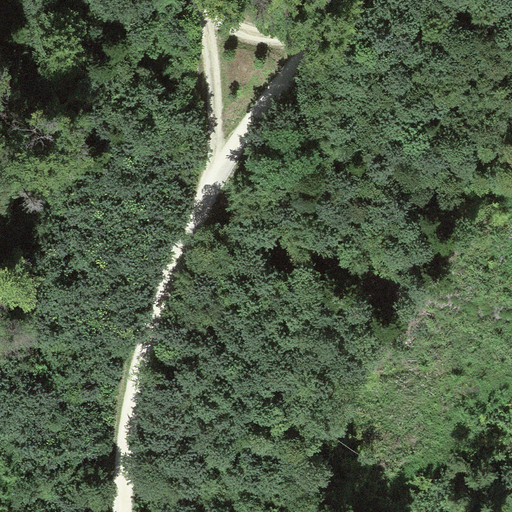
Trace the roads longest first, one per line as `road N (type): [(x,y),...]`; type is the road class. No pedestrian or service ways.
road 1 (unclassified): [(346,0),(210,176),(187,220),(138,360),(118,449),(119,511)]
road 2 (track): [(210,176),(214,86),(193,0)]
road 3 (track): [(197,11),(247,35),(317,36)]
